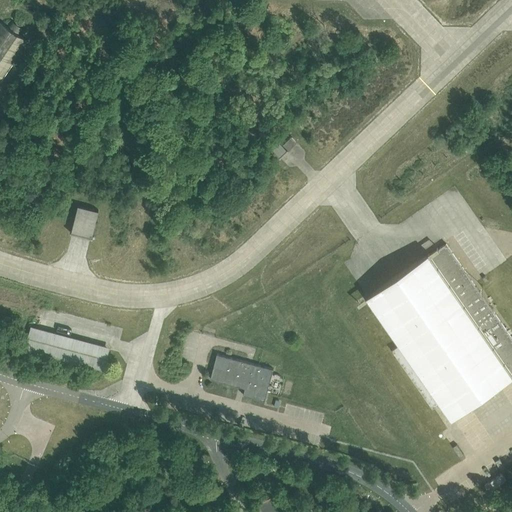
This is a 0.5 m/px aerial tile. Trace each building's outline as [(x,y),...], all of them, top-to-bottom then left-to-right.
[(7,26),(0,20),(0,80),(28,40),(20,34),(24,28),(11,20),(7,26)] [(279,156),(280,157),(288,149),(287,148),(286,148),(278,139),(270,146),(279,155),(279,156)] [(70,231),(70,232),(72,233),(91,237),(92,238),(93,236),(92,235),(99,210),(78,205),(71,230),(70,231)] [(440,401),(451,417),(511,374),(511,338),(511,337),(476,286),(475,286),(446,243),(430,255),(429,254),(368,297),(400,343),(391,349),(432,407),(440,401)] [(26,344),(105,366),(109,350),(30,328),(26,344)] [(273,368),(246,361),(217,353),(210,378),(245,387),(243,394),(265,400),(273,368)] [(443,422),(435,411),(430,414),(438,426),(443,422)] [(447,439),(442,432),(439,434),(443,441),(447,439)] [(506,479),(501,473),(484,485),(489,491),(506,479)] [(257,502),(261,511),(283,511),(275,494),(257,502)]
